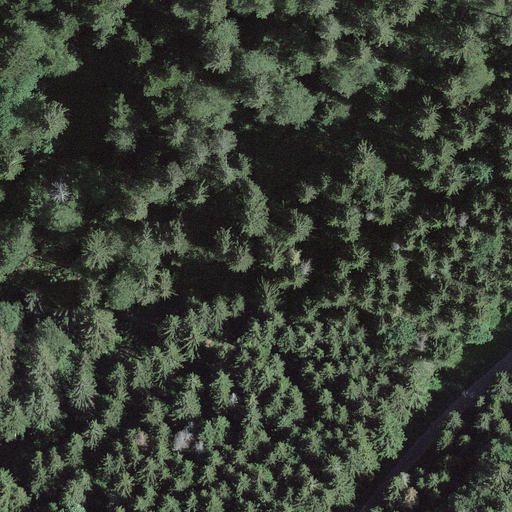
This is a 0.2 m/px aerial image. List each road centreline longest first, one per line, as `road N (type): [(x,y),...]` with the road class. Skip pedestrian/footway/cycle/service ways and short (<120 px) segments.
road 1 (track): [(511,174),(338,231),(37,511)]
road 2 (track): [(356,511),(413,439),(511,347)]
